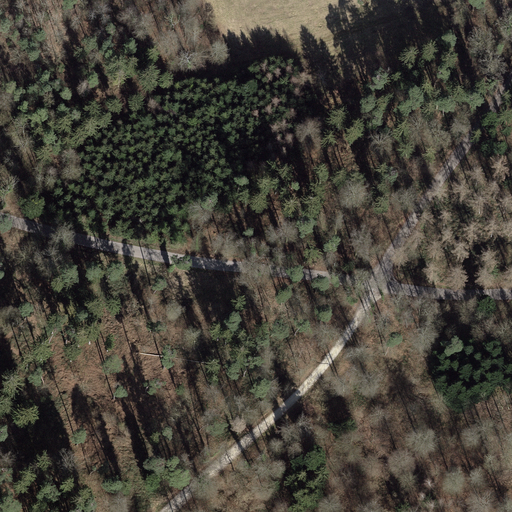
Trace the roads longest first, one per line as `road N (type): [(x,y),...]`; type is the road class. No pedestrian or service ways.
road 1 (unclassified): [(375,287),(186,262),(0,217)]
road 2 (unclassified): [(164,511),(300,393),(375,287)]
road 3 (unclassified): [(375,287),(511,80)]
road 4 (unclassified): [(511,293),(375,287)]
